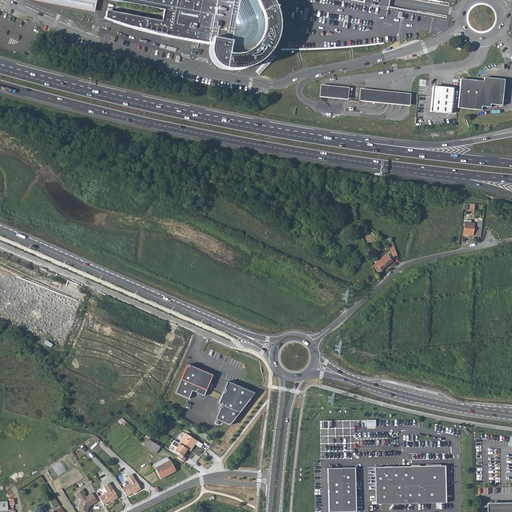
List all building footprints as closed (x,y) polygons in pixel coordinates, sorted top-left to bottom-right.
[(31,0),(94,12),(96,0),(31,0)] [(111,0),(167,11),(165,21),(110,10),(108,20),(111,21),(113,22),(116,22),(119,23),(121,24),(124,25),(126,26),(129,27),(132,27),(134,28),(137,29),(140,29),(142,30),(145,31),(147,32),(150,32),(153,33),(156,34),(159,34),(163,35),(168,36),(174,37),(178,38),(183,39),(187,40),(192,41),(197,42),(202,42),(210,43),(209,51),(210,56),(211,60),(215,64),(219,67),(227,70),(234,70),(241,69),(245,68),(254,65),(264,57),(267,55),(270,51),(273,46),(278,34),(279,28),(279,21),(278,13),(276,7),(276,6),(276,5),(275,5),(272,0),(111,0)] [(460,79),(457,108),(481,110),(481,107),(490,108),(490,105),(502,106),(504,80),(484,78),(483,82),(460,79)] [(437,89),(432,88),(430,112),(450,114),(453,88),(438,87),(437,89)] [(347,90),(322,88),(321,98),(346,100),(347,90)] [(410,96),(360,91),(359,101),(409,106),(410,96)] [(471,223),(471,220),(466,219),(465,223),(464,223),(463,235),(472,235),(473,224),(471,223)] [(372,266),(379,274),(382,271),(381,270),(393,259),(390,255),(389,256),(387,254),(372,266)] [(212,376),(187,365),(175,393),(187,398),(190,389),(204,395),(212,376)] [(254,392),(228,380),(218,403),(221,404),(215,418),(229,424),(254,392)] [(173,412),(171,416),(177,420),(178,419),(178,418),(179,416),(173,412)] [(184,433),(178,443),(186,449),(189,450),(196,441),(184,433)] [(145,437),(142,442),(145,444),(144,445),(157,453),(161,447),(145,437)] [(175,441),(170,449),(175,452),(173,455),(182,461),(185,458),(182,456),(186,449),(178,443),(175,441)] [(168,458),(166,457),(153,464),(155,468),(160,478),(175,470),(170,460),(169,460),(168,458)] [(47,470),(53,479),(65,470),(59,461),(47,470)] [(446,465),(375,466),(376,504),(446,502),(446,465)] [(357,511),(357,470),(329,468),(330,511),(357,511)] [(140,490),(131,475),(125,479),(129,485),(121,490),(126,498),(132,494),(133,495),(140,490)] [(117,499),(108,484),(103,487),(106,494),(98,498),(103,506),(110,502),(110,503),(117,499)] [(97,504),(92,495),(86,499),(84,497),(85,495),(83,491),(75,496),(77,500),(79,500),(80,502),(78,511),(88,511),(88,510),(89,509),(90,508),(97,504)]
